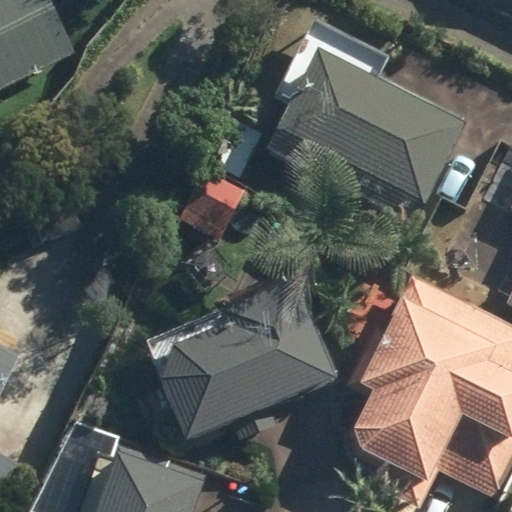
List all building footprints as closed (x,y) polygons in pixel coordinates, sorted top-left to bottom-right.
[(0,0),(0,106),(79,65),(44,0),(0,0)] [(468,137),(377,89),(389,68),(315,25),(271,101),(292,114),(270,156),(417,233),(468,137)] [(269,135),(225,116),(204,162),(248,182),(269,135)] [(227,203),(233,191),(204,176),(180,223),(225,246),(243,211),(227,203)] [(290,269),(216,302),(222,317),(144,352),(187,451),(340,384),(290,269)] [(511,282),(502,301),(511,306),(511,282)] [(511,336),(470,315),(459,338),(388,302),(345,387),(371,401),(344,454),(428,497),(440,473),(496,502),(509,508),(511,501),(511,336)] [(0,461),(0,406),(16,374),(22,362),(0,351),(0,511),(5,511),(25,475),(0,461)] [(197,511),(207,484),(118,456),(118,446),(68,434),(43,511),(197,511)]
